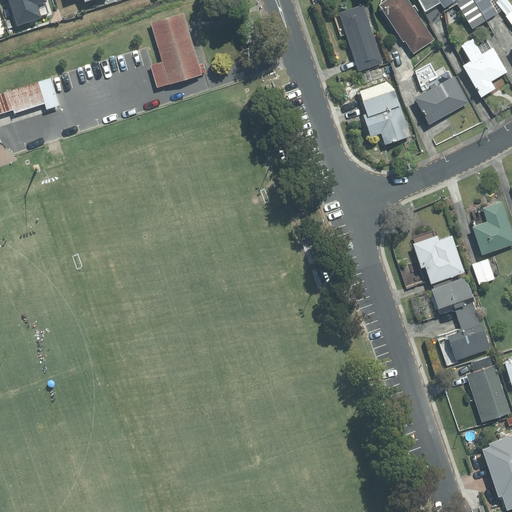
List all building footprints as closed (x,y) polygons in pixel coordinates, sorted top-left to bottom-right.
[(433,40),(407,0),(381,0),(378,2),(412,53),(433,40)] [(453,0),(417,0),(425,12),(439,3),(443,7),(453,0)] [(491,0),(459,0),(456,3),(472,29),(497,13),(490,1),(491,0)] [(511,7),(506,0),(497,0),(495,2),(511,23),(511,44),(510,46),(511,48),(511,7)] [(362,4),(337,12),(358,71),(382,62),(362,4)] [(183,12),(150,22),(162,62),(150,65),(157,87),(201,74),(183,12)] [(481,54),(471,38),(460,45),(469,60),(461,65),(480,97),(494,88),(490,81),(506,71),(491,48),(481,54)] [(467,102),(453,76),(414,97),(428,123),(467,102)] [(50,78),(0,93),(0,113),(12,109),(13,113),(44,103),(46,109),(58,105),(50,78)] [(387,81),(358,90),(365,116),(362,117),(368,137),(379,134),(382,144),(411,136),(394,88),(387,81)] [(511,244),(511,234),(500,200),(481,207),(485,220),(470,225),(481,256),(511,244)] [(437,233),(412,242),(420,267),(425,266),(431,283),(465,272),(452,233),(439,238),(437,233)] [(487,258),(471,265),(479,285),(495,278),(487,258)] [(472,295),(465,276),(430,289),(436,308),(452,302),(462,331),(447,336),(455,359),(489,347),(471,296),(472,295)] [(511,385),(511,358),(502,362),(510,386),(511,385)] [(510,413),(492,363),(466,372),(483,422),(510,413)] [(511,434),(487,443),(488,447),(480,450),(495,495),(499,494),(504,509),(511,506),(511,434)]
